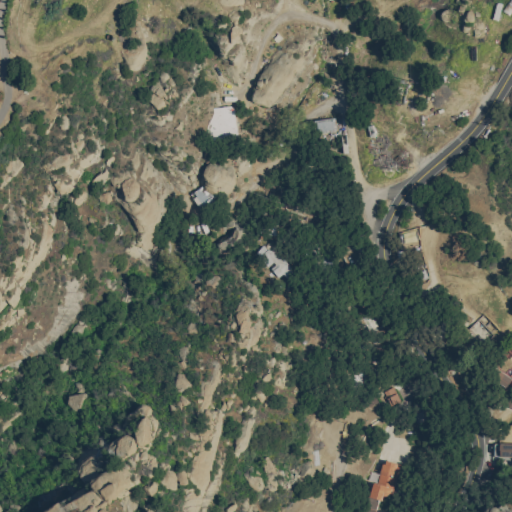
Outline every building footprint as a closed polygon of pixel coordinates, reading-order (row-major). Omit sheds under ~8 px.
[(165,90),(153,89),(153,102),(164,103),(165,90)] [(234,106),(209,106),(210,138),(235,137),(234,106)] [(314,131),(335,129),(334,117),(313,119),(314,131)] [(285,276),(293,271),(278,251),(272,255),(263,244),(255,251),(276,277),(282,272),(285,276)] [(228,327),(244,331),(252,304),(235,299),(228,327)] [(399,400),(391,385),(381,391),(388,405),(399,400)] [(511,442),(494,442),(493,456),(511,456),(511,442)] [(399,463),(379,458),(364,511),(374,511),(380,492),(390,495),(399,463)] [(299,465),(301,479),(314,477),(312,464),(299,465)] [(101,496),(109,501),(116,488),(107,483),(101,496)]
